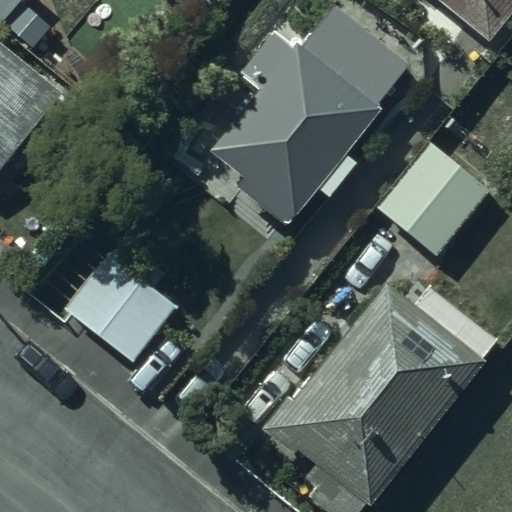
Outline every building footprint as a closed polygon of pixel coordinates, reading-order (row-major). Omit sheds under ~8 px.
[(0,0),(0,25),(20,0),(0,0)] [(206,0),(217,9),(223,0),(206,0)] [(511,0),(428,0),(486,47),(511,14),(511,0)] [(209,160),(290,226),(415,73),(334,7),(302,46),(279,28),(240,76),(263,95),(209,160)] [(0,167),(52,104),(0,61),(0,167)] [(377,207),(431,251),(484,187),(429,143),(377,207)] [(166,315),(106,266),(66,315),(126,364),(166,315)] [(275,427),(368,503),(481,365),(388,289),(275,427)]
